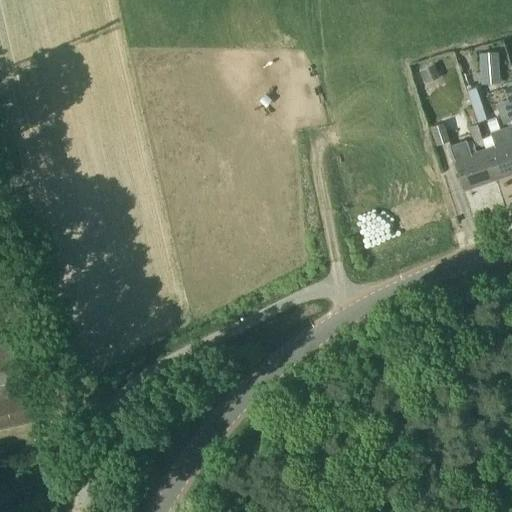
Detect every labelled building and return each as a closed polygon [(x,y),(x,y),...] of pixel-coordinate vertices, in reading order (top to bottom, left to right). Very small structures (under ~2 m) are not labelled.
[(482,88),(501,87),(498,54),(479,55),(482,88)] [(434,63),(419,71),(426,83),(441,76),(434,63)] [(511,86),(503,89),(511,116),(511,86)] [(481,134),(487,150),(495,176),(511,170),(511,124),(504,126),(499,128),(495,117),(487,120),(475,87),(466,90),(477,122),(481,134)] [(495,176),(487,150),(481,134),(477,122),(467,126),(471,137),(450,145),(455,159),(453,160),(463,189),(474,185),(473,184),(495,176)] [(442,123),(431,126),(437,145),(448,142),(442,123)] [(0,427),(32,421),(26,394),(6,398),(2,383),(21,378),(16,353),(17,353),(13,332),(0,334),(0,427)]
